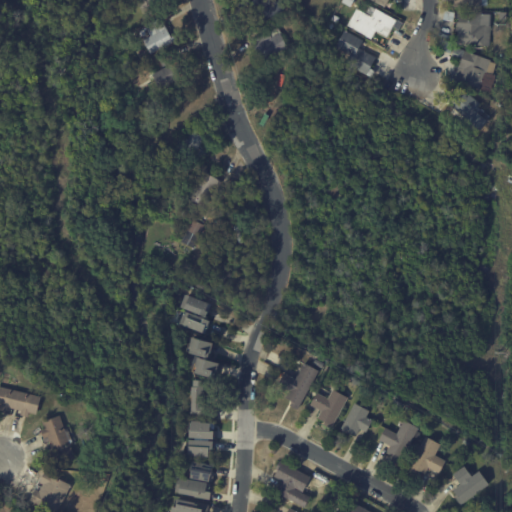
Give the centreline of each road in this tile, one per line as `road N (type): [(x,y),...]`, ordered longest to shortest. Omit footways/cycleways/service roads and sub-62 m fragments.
road 1 (residential): [(238,511),(249,366),(275,293),(280,236)]
road 2 (residential): [(280,236),(268,179),(243,134),(201,0)]
road 3 (residential): [(246,428),(286,436),(422,511)]
